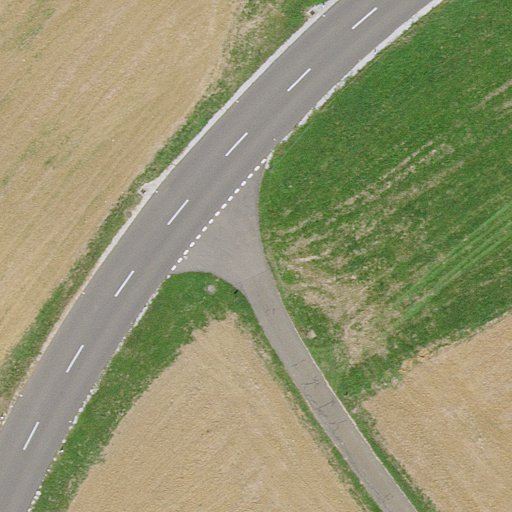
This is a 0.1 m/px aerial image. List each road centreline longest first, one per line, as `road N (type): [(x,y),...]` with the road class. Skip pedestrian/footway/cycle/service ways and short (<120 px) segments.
road 1 (tertiary): [(0,499),(79,347),(198,181),(383,0)]
road 2 (track): [(399,511),(258,292)]
road 3 (track): [(198,181),(258,292)]
